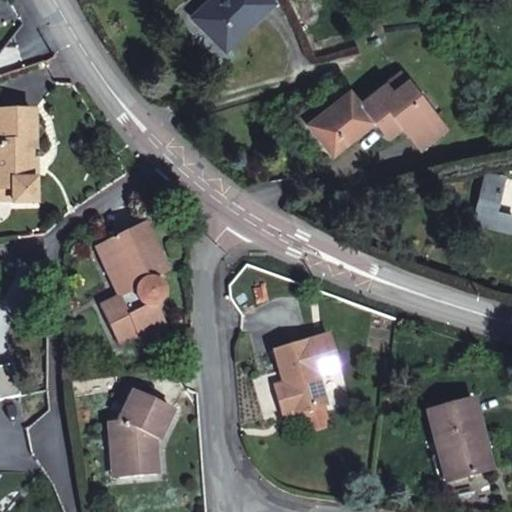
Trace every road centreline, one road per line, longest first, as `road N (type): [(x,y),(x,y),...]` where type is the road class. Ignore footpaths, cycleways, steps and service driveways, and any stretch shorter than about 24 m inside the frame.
road 1 (residential): [(73,511),(35,246),(151,145)]
road 2 (residential): [(239,211),(207,256),(225,511)]
road 3 (unclassified): [(239,211),(298,244),(511,325)]
road 4 (unclassified): [(42,0),(151,145)]
